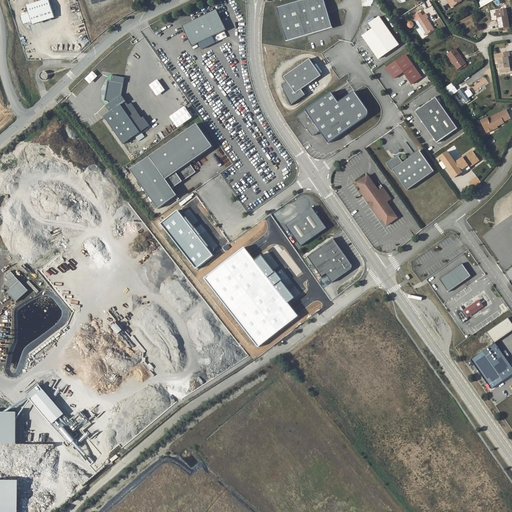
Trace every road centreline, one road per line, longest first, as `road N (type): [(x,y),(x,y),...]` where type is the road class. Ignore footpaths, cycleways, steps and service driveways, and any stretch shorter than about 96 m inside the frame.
road 1 (unclassified): [(382,271),(189,405),(69,511)]
road 2 (residential): [(255,11),(257,76),(271,113),(382,271)]
road 3 (unknown): [(80,296),(129,273),(162,285),(180,320),(168,346),(136,341),(99,311)]
road 4 (residential): [(382,271),(511,456)]
road 5 (unknown): [(0,388),(56,417),(83,446),(73,481),(42,511)]
road 6 (unknown): [(7,252),(38,185),(84,155)]
road 7 (unclassified): [(179,0),(117,32),(80,67)]
road 8 (unknown): [(322,68),(308,58),(279,84),(290,109),(315,90)]
